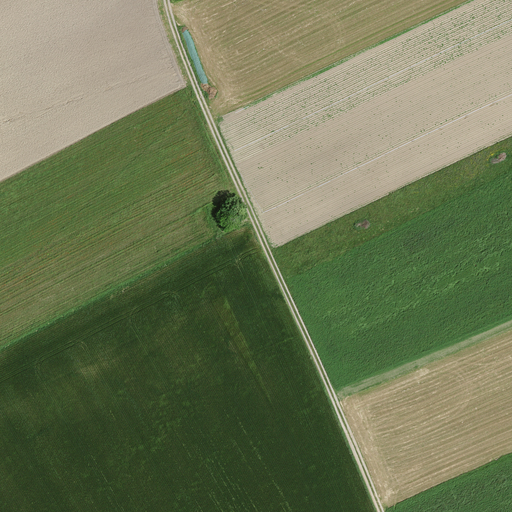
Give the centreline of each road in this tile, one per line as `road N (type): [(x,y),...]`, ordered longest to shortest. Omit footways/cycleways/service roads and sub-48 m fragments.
road 1 (track): [(381,511),(167,0)]
road 2 (track): [(333,399),(511,323)]
